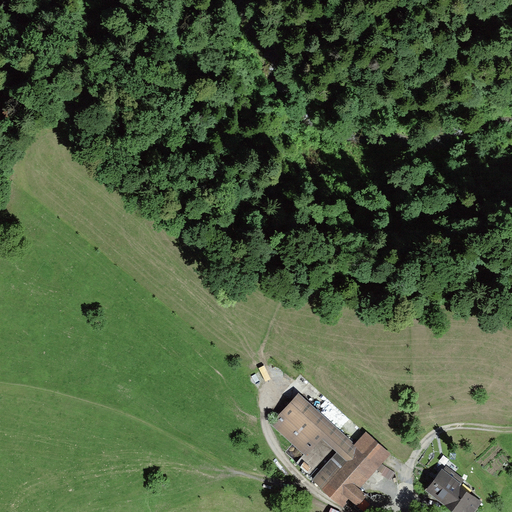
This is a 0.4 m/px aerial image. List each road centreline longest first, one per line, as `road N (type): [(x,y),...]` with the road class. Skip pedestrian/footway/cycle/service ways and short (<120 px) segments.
road 1 (track): [(0,381),(124,413),(233,472),(307,485)]
road 2 (track): [(511,429),(456,426),(432,435),(410,460),(409,511)]
road 3 (track): [(284,383),(268,406),(267,430),(336,511)]
